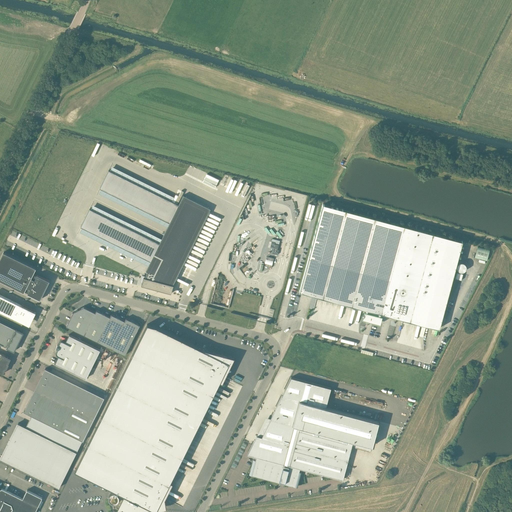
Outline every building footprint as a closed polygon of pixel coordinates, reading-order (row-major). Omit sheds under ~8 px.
[(87,171),(86,170),(87,167),(89,167),(91,163),(88,162),(82,173),(85,174),(87,171)] [(89,208),(80,227),(150,261),(146,271),(148,272),(145,277),(143,277),(141,285),(170,293),(171,293),(173,285),(172,285),(172,284),(173,284),(210,208),(183,195),(178,204),(108,170),(100,188),(169,223),(159,243),(89,208)] [(299,291),(366,309),(368,309),(379,312),(381,313),(439,328),(462,241),(323,203),(299,291)] [(270,247),(273,248),(272,253),(277,254),(279,249),(277,249),(279,244),(275,243),(275,242),(271,241),(270,247)] [(478,246),(475,257),(487,260),(490,250),(478,246)] [(36,268),(3,252),(0,258),(0,279),(24,292),(25,291),(28,293),(40,300),(49,280),(37,274),(37,275),(33,273),(36,268)] [(265,266),(271,268),(274,258),(268,256),(265,266)] [(457,272),(455,278),(461,280),(463,274),(457,272)] [(94,278),(92,284),(104,287),(106,281),(94,278)] [(34,312),(35,311),(22,305),(0,294),(0,309),(15,317),(16,315),(17,315),(17,316),(29,322),(34,312),(35,313),(36,312),(34,312)] [(69,327),(84,335),(95,312),(84,307),(73,312),(66,326),(69,327)] [(368,309),(366,309),(365,312),(364,311),(364,313),(363,313),(363,314),(362,314),(361,316),(363,316),(362,317),(363,317),(362,319),(380,324),(382,316),(380,316),(381,313),(379,312),(378,315),(367,312),(368,309)] [(95,312),(84,335),(98,341),(110,317),(96,310),(95,312)] [(98,341),(111,348),(125,321),(111,314),(110,317),(98,341)] [(126,318),(125,321),(111,348),(125,355),(138,328),(140,325),(126,318)] [(23,333),(0,321),(0,343),(14,351),(23,333)] [(156,326),(147,324),(75,470),(117,491),(116,493),(115,492),(114,492),(113,492),(112,492),(111,493),(110,494),(109,495),(109,496),(109,497),(109,499),(111,510),(111,511),(112,511),(140,511),(154,510),(156,511),(156,509),(166,508),(165,498),(173,482),(170,481),(220,381),(222,382),(234,357),(202,348),(202,349),(156,326)] [(69,334),(65,342),(62,341),(61,341),(60,341),(60,342),(58,346),(57,345),(56,347),(59,348),(57,352),(57,353),(57,354),(58,354),(59,355),(55,363),(86,378),(100,350),(69,334)] [(0,371),(1,372),(2,373),(3,373),(10,358),(8,357),(7,356),(5,356),(6,356),(0,352),(0,371)] [(46,369),(38,385),(43,388),(38,398),(33,395),(25,411),(24,411),(32,415),(26,427),(76,452),(82,440),(83,440),(93,419),(104,397),(45,368),(45,369),(46,369)] [(331,388),(291,377),(262,436),(257,435),(247,454),(256,456),(255,459),(253,458),(249,473),(280,481),(280,480),(285,482),(284,482),(297,486),(301,471),(299,471),(300,468),(343,479),(351,446),(370,451),(372,446),(379,421),(326,407),(331,388)] [(26,427),(18,423),(13,432),(10,439),(9,438),(7,442),(8,443),(5,449),(0,459),(59,488),(76,452),(26,427)] [(196,473),(198,475),(210,452),(209,447),(208,446),(206,449),(205,448),(198,449),(199,451),(197,455),(192,456),(196,458),(195,461),(195,462),(194,463),(195,465),(194,466),(196,473)] [(0,511),(34,511),(42,497),(27,490),(23,498),(2,488),(1,489),(0,488),(0,511)]
